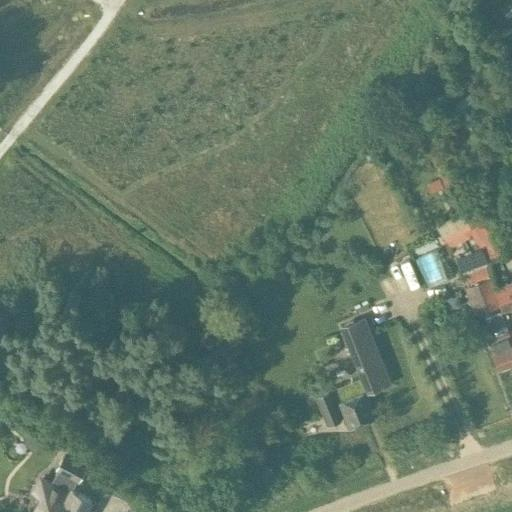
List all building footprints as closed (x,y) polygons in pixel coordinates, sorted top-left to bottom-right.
[(511,0),(508,0),(491,18),(511,38),(511,0)] [(412,93),(422,110),(432,104),(421,87),(412,93)] [(392,124),(406,114),(402,109),(389,119),(392,124)] [(451,183),(447,174),(434,180),(439,189),(451,183)] [(428,182),(432,192),(439,189),(434,180),(428,182)] [(477,240),(468,223),(461,227),(470,242),(477,240)] [(464,239),(467,243),(470,242),(461,227),(443,237),(448,248),(464,239)] [(478,247),(484,258),(499,249),(492,238),(478,247)] [(481,312),(487,316),(492,330),(486,332),(498,369),(511,364),(511,328),(497,289),(495,290),(484,262),(464,270),(469,285),(465,286),(476,314),(481,312)] [(511,283),(497,289),(511,328),(511,283)] [(352,382),(317,395),(321,404),(320,404),(328,425),(346,418),(349,428),(374,419),(364,392),(391,382),(370,329),(345,339),(361,378),(352,382)] [(78,480),(86,466),(65,455),(57,469),(58,470),(51,482),(42,478),(42,479),(51,483),(35,511),(83,511),(91,498),(73,488),(77,480),(78,480)]
